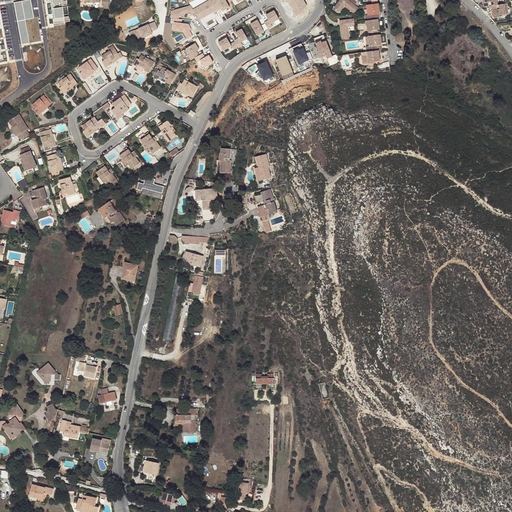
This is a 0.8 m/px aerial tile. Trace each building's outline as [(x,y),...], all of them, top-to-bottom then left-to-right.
[(70,22),(67,0),(51,0),(55,24),(70,22)] [(109,8),(109,0),(101,0),(102,4),(104,4),(103,8),(109,8)] [(230,6),(226,0),(210,0),(211,1),(216,10),(217,10),(220,8),(222,11),(230,6)] [(290,0),(297,11),(308,5),(305,0),(290,0)] [(350,13),(354,8),(349,4),(352,0),(351,0),(343,0),(336,0),(332,4),(331,9),(334,11),(339,5),(350,13)] [(479,0),(481,8),(489,7),(495,6),(494,0),(479,0)] [(216,10),(211,1),(194,11),(195,12),(199,20),(216,10)] [(192,14),(195,12),(194,11),(190,4),(171,10),(170,17),(178,18),(190,11),(192,14)] [(376,19),(374,4),(362,6),(363,16),(366,16),(366,20),(374,19),(376,19)] [(503,16),(502,5),(495,6),(489,7),(491,17),(503,16)] [(265,24),(269,30),(273,28),(271,25),(279,20),(275,12),(267,17),(269,21),(265,24)] [(351,25),(350,22),(350,19),(336,21),(338,39),(345,38),(344,26),(351,25)] [(374,19),(366,20),(361,21),(363,32),(365,31),(366,36),(376,35),(374,19)] [(183,29),(189,39),(196,36),(188,20),(176,26),(179,31),(183,29)] [(156,33),(155,30),(160,28),(157,21),(130,32),(134,42),(156,33)] [(258,22),(251,25),(258,36),(264,33),(258,22)] [(238,47),(239,48),(242,46),(241,43),(247,39),(242,31),(236,34),(239,39),(235,41),(235,42),(238,47)] [(374,51),(377,50),(376,35),(366,36),(363,36),(364,47),(361,47),(362,52),(374,51)] [(327,67),(336,63),(333,56),(330,58),(321,36),(311,40),(315,51),(313,52),(316,59),(318,59),(320,64),(325,62),(327,67)] [(234,50),(238,47),(235,42),(231,45),(228,38),(220,43),(224,51),(232,46),(234,50)] [(189,61),(198,56),(196,52),(198,50),(195,44),(183,51),(189,61)] [(118,58),(119,60),(123,58),(118,48),(105,55),(107,60),(105,61),(108,67),(112,65),(111,63),(115,61),(114,60),(118,58)] [(308,62),(312,61),(309,54),(306,55),(304,51),(299,53),(299,52),(295,54),(300,65),(308,62)] [(374,51),(362,52),(362,56),(357,57),(358,65),(363,64),(363,63),(375,61),(374,51)] [(148,67),(146,69),(150,72),(155,62),(142,55),(140,59),(138,58),(134,64),(138,66),(140,64),(143,66),(144,65),(148,67)] [(287,56),(277,61),(284,75),(294,71),(287,56)] [(93,68),(95,70),(99,67),(92,58),(80,67),(83,70),(81,72),(85,78),(89,75),(87,73),(90,71),(89,70),(93,68)] [(202,61),(202,60),(200,61),(202,67),(211,64),(209,58),(202,61)] [(276,78),(269,62),(261,65),(263,70),(260,74),(265,78),(267,77),(268,79),(272,77),(273,80),(276,78)] [(168,80),(167,82),(171,85),(176,75),(163,68),(161,72),(158,70),(155,76),(159,78),(160,77),(163,79),(164,77),(168,80)] [(72,82),(74,85),(78,81),(71,73),(59,82),(62,86),(60,87),(64,93),(68,90),(66,89),(69,86),(68,85),(72,82)] [(190,93),(189,95),(193,98),(198,88),(185,81),(183,85),(181,83),(177,89),(180,91),(181,90),(184,92),(185,90),(190,93)] [(128,104),(130,107),(134,104),(127,95),(115,103),(118,107),(116,109),(120,115),(123,112),(122,110),(125,108),(125,107),(128,104)] [(44,105),(46,107),(50,104),(43,96),(31,105),(34,109),(32,110),(37,116),(40,114),(38,112),(42,109),(41,108),(44,105)] [(46,108),(46,107),(44,105),(41,108),(42,109),(38,112),(40,114),(46,108)] [(7,122),(11,128),(12,127),(17,135),(16,136),(18,140),(27,134),(25,130),(26,129),(17,115),(7,122)] [(97,125),(99,128),(108,122),(105,117),(100,120),(96,116),(84,125),(87,128),(85,130),(89,136),(92,133),(91,131),(94,129),(93,128),(97,125)] [(169,124),(167,119),(162,123),(161,121),(157,124),(161,129),(164,134),(162,135),(167,141),(175,135),(172,131),(168,125),(169,124)] [(99,128),(97,125),(93,128),(94,129),(91,131),(92,133),(99,128)] [(49,134),(51,133),(50,129),(40,131),(44,146),(49,145),(49,147),(56,145),(55,142),(53,142),(52,138),(50,138),(49,134)] [(157,143),(154,139),(150,134),(146,136),(148,137),(142,141),(145,145),(147,144),(151,151),(155,155),(163,149),(158,142),(157,143)] [(175,148),(168,152),(170,156),(171,155),(177,151),(175,148)] [(135,159),(132,154),(128,149),(125,151),(126,153),(121,156),(124,160),(125,160),(130,166),(133,170),(141,164),(136,158),(135,159)] [(221,172),(231,174),(233,161),(231,161),(233,150),(224,149),(223,154),(221,154),(220,161),(223,162),(221,172)] [(21,154),(19,154),(21,159),(23,163),(21,164),(24,171),(26,174),(33,171),(32,168),(35,166),(29,151),(21,154)] [(55,158),(58,157),(56,152),(46,156),(50,170),(55,169),(55,171),(62,170),(61,165),(59,166),(58,162),(56,162),(55,158)] [(259,175),(262,180),(271,176),(267,168),(270,167),(264,154),(256,157),(257,162),(251,165),(256,176),(259,175)] [(156,159),(145,165),(147,168),(158,162),(156,159)] [(111,175),(108,171),(104,165),(101,168),(102,169),(97,173),(100,178),(101,177),(106,182),(109,187),(117,181),(112,175),(111,175)] [(69,182),(71,181),(70,177),(59,180),(64,194),(68,193),(69,195),(76,193),(75,189),(72,190),(71,186),(70,186),(69,182)] [(141,190),(142,187),(160,192),(162,186),(152,184),(154,179),(144,177),(143,183),(138,182),(136,189),(141,190)] [(18,183),(21,190),(28,186),(26,180),(18,183)] [(43,188),(33,191),(34,196),(36,195),(37,199),(35,199),(30,200),(33,209),(39,207),(43,206),(41,200),(45,199),(46,198),(43,188)] [(275,198),(272,189),(262,192),(262,193),(265,202),(264,202),(265,203),(264,203),(264,205),(262,206),(265,216),(262,217),(267,233),(273,232),(268,215),(279,212),(276,202),(277,201),(276,198),(275,198)] [(217,190),(201,192),(202,197),(207,196),(207,201),(202,202),(204,212),(214,210),(213,200),(218,200),(217,190)] [(111,199),(102,207),(112,218),(109,220),(109,221),(110,222),(112,222),(114,222),(116,220),(119,224),(128,217),(122,210),(119,212),(117,210),(118,208),(111,199)] [(112,218),(102,207),(100,209),(109,220),(112,218)] [(15,220),(15,217),(15,216),(18,217),(19,212),(13,211),(12,213),(3,211),(2,215),(1,218),(0,222),(0,225),(9,227),(10,225),(10,222),(14,223),(15,220)] [(201,246),(200,244),(199,244),(200,238),(183,239),(188,247),(201,246)] [(189,258),(187,262),(184,268),(197,274),(205,258),(190,250),(186,256),(189,258)] [(125,264),(121,281),(136,284),(139,266),(125,264)] [(175,272),(159,351),(168,353),(184,274),(175,272)] [(192,292),(190,302),(197,304),(198,300),(200,293),(202,283),(194,281),(191,291),(192,292)] [(121,306),(114,308),(116,318),(124,316),(121,306)] [(85,363),(87,356),(79,354),(77,361),(81,362),(79,370),(86,372),(84,376),(95,379),(98,368),(87,366),(88,364),(85,363)] [(49,365),(36,373),(41,382),(48,384),(50,377),(54,378),(55,374),(49,365)] [(255,374),(255,383),(273,384),(273,374),(266,374),(266,377),(261,377),(262,374),(255,374)] [(116,398),(114,392),(109,393),(107,388),(100,390),(102,396),(99,397),(101,404),(106,402),(106,401),(111,400),(116,398)] [(56,409),(52,404),(47,408),(51,413),(50,415),(46,418),(50,423),(53,421),(55,421),(58,410),(56,409)] [(17,437),(19,435),(23,432),(25,434),(28,431),(24,425),(23,426),(21,424),(22,423),(23,415),(16,407),(8,413),(7,422),(10,425),(8,428),(6,426),(2,430),(5,433),(6,432),(9,436),(10,437),(13,435),(16,438),(17,437)] [(196,408),(175,408),(175,414),(175,422),(183,422),(183,432),(195,432),(195,420),(190,420),(190,414),(196,414),(196,408)] [(175,422),(175,414),(174,414),(173,425),(180,425),(180,432),(183,432),(183,422),(175,422)] [(81,428),(71,426),(66,425),(67,422),(63,421),(61,428),(65,429),(64,433),(63,437),(77,441),(79,434),(81,428)] [(81,428),(79,434),(88,436),(90,430),(81,428)] [(100,451),(108,452),(110,444),(102,443),(102,440),(93,438),(90,449),(97,451),(99,451),(100,451)] [(145,472),(154,473),(156,474),(159,462),(148,460),(145,472)] [(44,492),(47,493),(52,494),(54,488),(46,486),(46,487),(32,484),(29,495),(39,497),(43,498),(44,492)] [(243,503),(245,490),(239,489),(237,502),(243,503)] [(44,501),(47,493),(44,492),(43,498),(39,497),(38,499),(44,501)] [(170,506),(173,494),(164,492),(163,495),(161,502),(165,503),(168,503),(167,505),(170,506)] [(87,510),(92,511),(96,511),(98,506),(94,505),(96,498),(83,495),(82,499),(78,498),(75,508),(80,509),(81,507),(87,509),(87,510)] [(228,505),(229,497),(220,496),(219,504),(228,505)]
